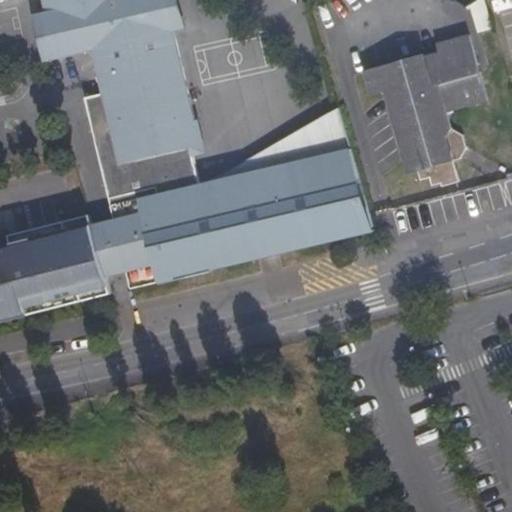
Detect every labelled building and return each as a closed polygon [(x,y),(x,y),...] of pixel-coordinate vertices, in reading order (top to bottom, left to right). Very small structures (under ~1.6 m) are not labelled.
[(260,266),(346,247),(379,238),(355,157),(344,159),(342,154),(258,173),(260,179),(255,179),(256,186),(235,190),(235,184),(208,190),(207,185),(199,148),(186,151),(182,127),(203,121),(184,32),(176,0),(48,0),(49,1),(53,16),(67,62),(101,53),(112,98),(94,102),(123,224),(134,275),(138,294),(181,284),(181,287),(219,278),(219,275),(260,266)] [(197,29),(189,0),(176,0),(184,32),(197,29)] [(481,0),(471,6),(478,34),(493,29),(485,0),(481,0)] [(46,19),(57,64),(67,62),(53,16),(46,19)] [(44,67),(57,64),(46,19),(33,21),(44,67)] [(437,43),(439,52),(363,72),(370,96),(385,91),(408,176),(420,172),(423,182),(435,180),(437,187),(444,185),(446,190),(460,185),(454,166),(464,163),(468,150),(465,135),(455,132),(450,112),(489,101),(470,35),(437,43)] [(342,112),(217,183),(207,185),(208,190),(235,184),(235,190),(256,186),(255,179),(260,179),(258,173),(342,154),(344,159),(355,157),(342,112)] [(123,224),(115,225),(130,276),(134,275),(123,224)] [(100,229),(112,280),(130,276),(115,225),(100,229)] [(0,331),(114,309),(96,251),(0,271),(0,331)]
